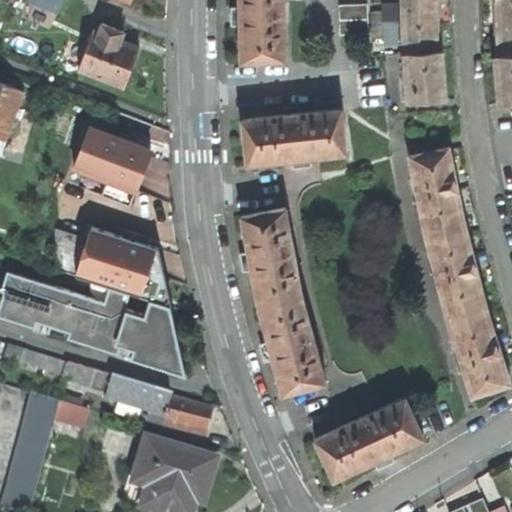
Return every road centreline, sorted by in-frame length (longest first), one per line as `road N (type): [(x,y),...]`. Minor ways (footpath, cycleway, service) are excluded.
road 1 (residential): [(195,0),(198,176),(217,306),(247,408),(297,511)]
road 2 (residential): [(511,284),(474,113),(470,0)]
road 3 (residential): [(366,511),(511,425)]
